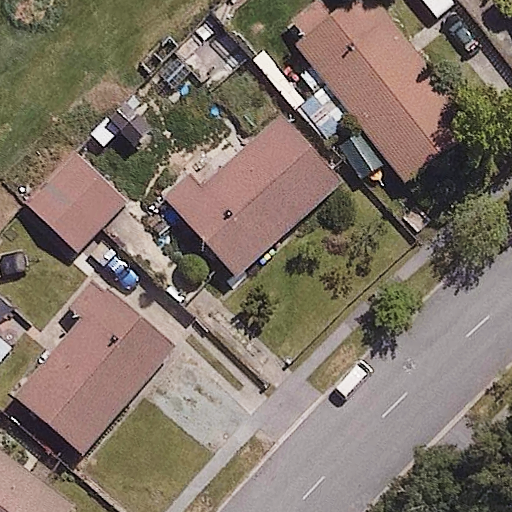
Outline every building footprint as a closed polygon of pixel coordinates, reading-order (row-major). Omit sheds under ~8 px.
[(370,10),(363,0),(352,0),(301,38),(330,77),(298,100),(324,137),(356,113),(404,178),(474,126),(382,1),(370,10)] [(338,188),(268,110),(170,198),(240,276),(338,188)] [(126,203),(76,154),(31,200),(81,248),(126,203)] [(178,342),(97,272),(70,303),(81,312),(15,387),(85,448),(178,342)] [(0,333),(0,361),(14,345),(0,333)] [(66,511),(74,502),(0,446),(0,511),(66,511)]
